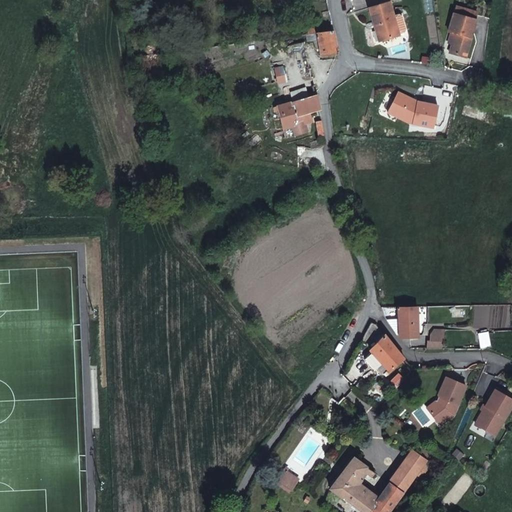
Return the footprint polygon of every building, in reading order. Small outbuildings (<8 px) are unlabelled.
[(393,17),(389,1),(368,6),(373,25),(376,24),(380,40),(398,35),(397,33),(393,17)] [(478,23),(456,15),(450,32),(451,33),(455,34),(452,44),(449,52),(465,58),(478,23)] [(398,16),(393,17),(397,33),(402,32),(404,29),(401,18),(398,16)] [(278,33),(279,38),(306,34),(315,33),(315,29),(278,33)] [(333,31),(315,33),(306,34),(307,41),(314,40),(316,48),(319,47),(321,54),(336,52),(333,31)] [(290,102),(275,107),(282,128),(292,125),(295,134),(307,131),(302,114),(319,109),(304,41),(278,47),(282,66),(274,68),(277,83),(285,81),(290,102)] [(407,92),(406,77),(394,78),(396,93),(407,92)] [(402,112),(382,108),(380,131),(401,130),(402,112)] [(314,120),(317,141),(323,140),(320,120),(314,120)] [(418,336),(416,306),(381,307),(382,309),(383,315),(397,315),(399,332),(400,337),(418,336)] [(396,333),(399,332),(397,315),(383,315),(384,317),(393,329),(396,333)] [(404,359),(373,323),(370,323),(360,340),(389,371),(404,359)] [(426,348),(444,349),(444,330),(435,330),(429,335),(429,341),(426,341),(426,348)] [(466,386),(446,377),(438,395),(440,398),(440,400),(436,401),(426,407),(436,420),(444,414),(447,419),(453,415),(466,386)] [(486,411),(482,410),(474,424),(494,435),(511,405),(511,400),(495,390),(485,406),(487,408),(486,411)] [(436,420),(439,425),(447,419),(444,414),(436,420)] [(401,494),(402,493),(426,461),(413,450),(388,483),(401,494)] [(361,511),(387,511),(401,494),(388,483),(377,498),(357,483),(365,473),(370,476),(373,473),(351,456),(328,487),(361,511)]
